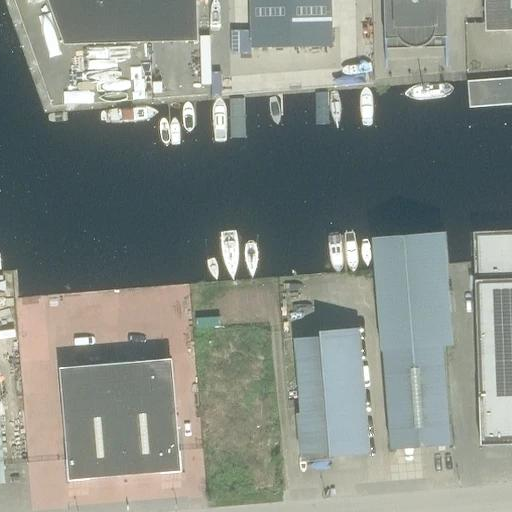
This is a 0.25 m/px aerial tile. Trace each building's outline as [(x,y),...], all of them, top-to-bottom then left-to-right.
[(197,0),(48,0),(65,45),(199,42),(197,0)] [(331,0),(241,0),(243,47),(333,45),(331,0)] [(447,37),(445,0),(385,0),(386,39),(447,37)] [(511,30),(511,0),(485,0),(486,31),(511,30)] [(511,230),(474,232),(481,445),(511,444),(511,230)] [(444,232),(373,238),(382,351),(384,351),(391,450),(451,445),(444,346),(453,346),(444,232)] [(325,339),(300,341),(306,416),(302,416),(305,451),(334,449),(334,454),(365,452),(356,331),(325,334),(325,339)] [(161,392),(158,360),(77,367),(79,400),(65,415),(68,461),(67,461),(69,482),(90,480),(90,479),(161,473),(161,474),(183,472),(181,451),(180,451),(176,406),(161,392)]
